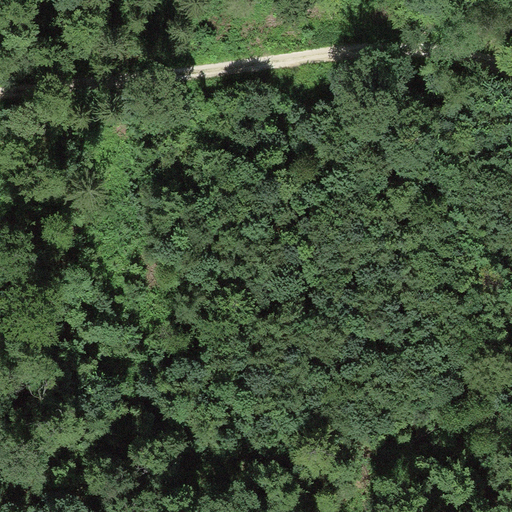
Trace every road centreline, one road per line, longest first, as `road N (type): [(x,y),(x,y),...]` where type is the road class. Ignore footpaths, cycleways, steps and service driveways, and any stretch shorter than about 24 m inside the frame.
road 1 (track): [(0,95),(415,47),(511,72)]
road 2 (track): [(240,70),(328,101),(511,256)]
